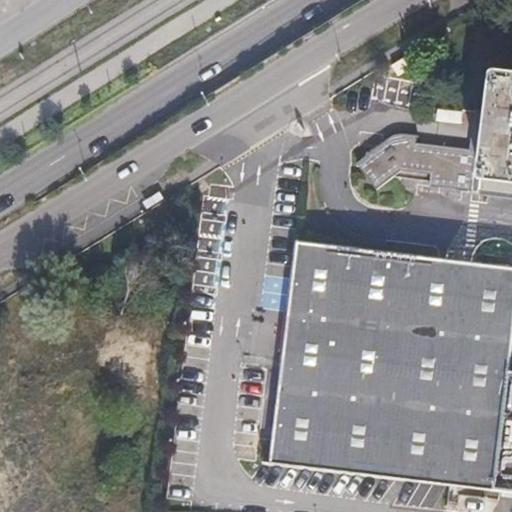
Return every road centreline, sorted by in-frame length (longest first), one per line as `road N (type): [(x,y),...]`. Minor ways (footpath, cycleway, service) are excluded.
road 1 (secondary): [(0,247),(406,0)]
road 2 (secondary): [(0,193),(320,0)]
